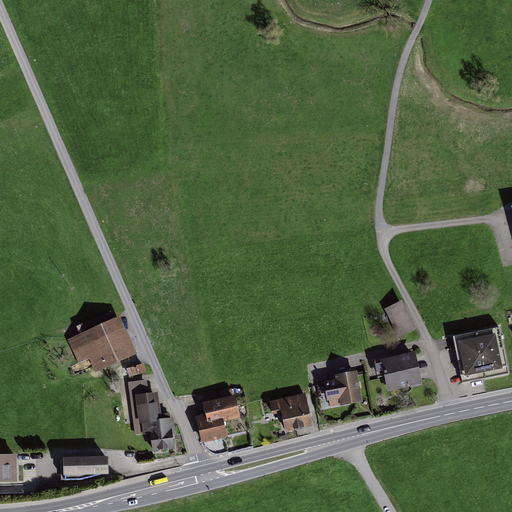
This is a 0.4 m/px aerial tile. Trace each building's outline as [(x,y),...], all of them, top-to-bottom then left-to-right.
[(406,305),(389,312),(400,340),(417,334),(406,305)] [(123,321),(70,345),(80,369),(92,363),(100,380),(142,361),(132,340),(123,321)] [(502,332),(453,340),(462,387),(510,378),(502,332)] [(417,358),(383,366),(391,398),(424,389),(417,358)] [(338,386),(327,387),(329,404),(345,402),(346,410),(366,407),(362,375),(337,379),(338,386)] [(308,399),(269,407),(273,422),(283,419),(287,437),(315,431),(308,399)] [(159,400),(135,402),(140,440),(154,439),(155,452),(176,450),(172,426),(162,424),(159,400)] [(209,419),(198,421),(205,451),(232,445),(228,426),(244,423),(240,400),(207,407),(209,419)] [(17,454),(0,454),(0,479),(17,479),(17,454)] [(111,459),(63,459),(64,478),(112,477),(111,459)]
